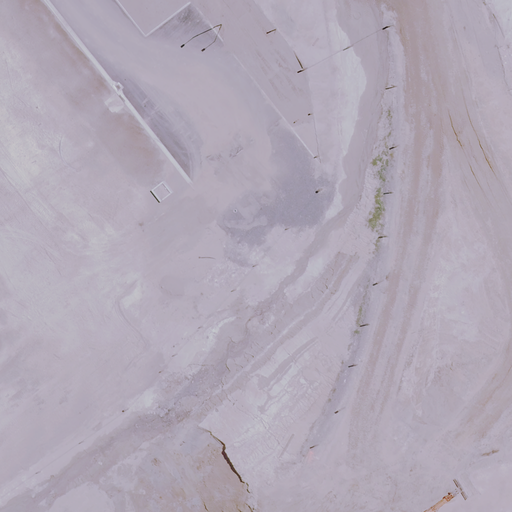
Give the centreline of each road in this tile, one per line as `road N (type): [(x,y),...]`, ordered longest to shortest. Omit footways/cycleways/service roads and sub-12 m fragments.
road 1 (unknown): [(33,0),(320,454)]
road 2 (unknown): [(511,323),(237,511)]
